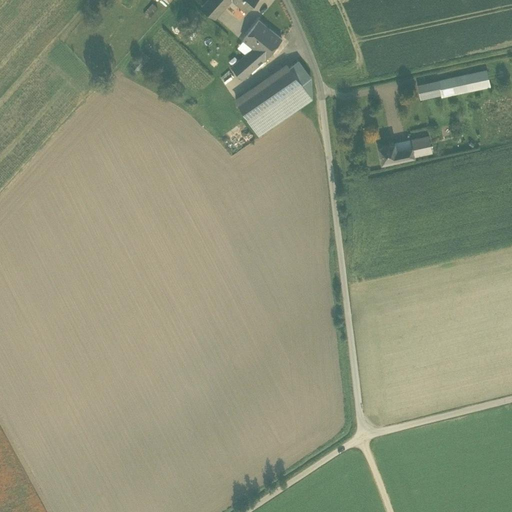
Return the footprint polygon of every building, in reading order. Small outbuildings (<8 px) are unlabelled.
[(210,0),(204,7),(214,16),(224,6),(217,0),(210,0)] [(228,0),(235,0),(246,9),(253,0),(217,0),(224,6),(228,0)] [(144,13),(149,17),(157,8),(152,4),(144,13)] [(266,58),(281,39),(258,20),(243,39),(253,47),(231,67),(242,79),(266,58)] [(298,60),(290,66),(302,83),(310,96),(313,82),(298,60)] [(269,80),(281,98),(289,93),(302,83),(290,66),(269,80)] [(417,85),(420,98),(440,94),(441,96),(489,86),(486,70),(417,85)] [(269,80),(252,92),(263,110),(281,98),(269,80)] [(297,105),(310,96),(302,83),(289,93),(297,105)] [(249,120),(263,110),(252,92),(236,103),(249,120)] [(289,93),(281,98),(263,110),(249,120),(259,135),(299,107),(297,105),(289,93)] [(428,136),(410,140),(412,147),(414,156),(432,151),(428,136)] [(409,139),(394,143),(396,150),(412,147),(410,140),(410,139),(409,139)] [(414,156),(412,147),(396,150),(394,143),(378,146),(381,163),(414,156)]
